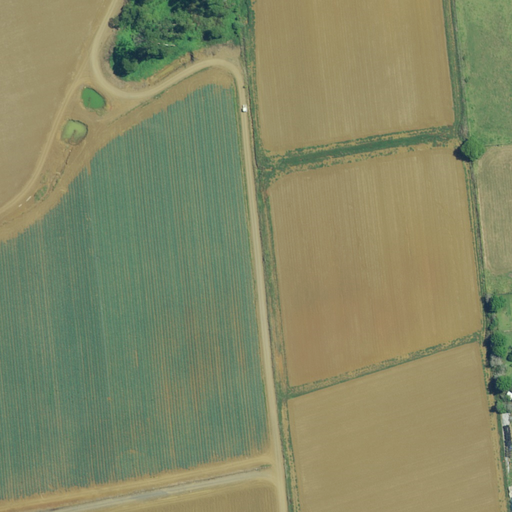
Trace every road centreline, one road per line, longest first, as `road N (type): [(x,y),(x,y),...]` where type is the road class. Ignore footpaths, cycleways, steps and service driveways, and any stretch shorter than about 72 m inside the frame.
road 1 (track): [(113,0),(89,51),(90,68),(111,88),(150,86),(200,57),(224,60),(235,72),(281,511)]
road 2 (track): [(0,215),(39,179),(58,122),(94,115),(150,86)]
road 3 (track): [(73,511),(280,472)]
